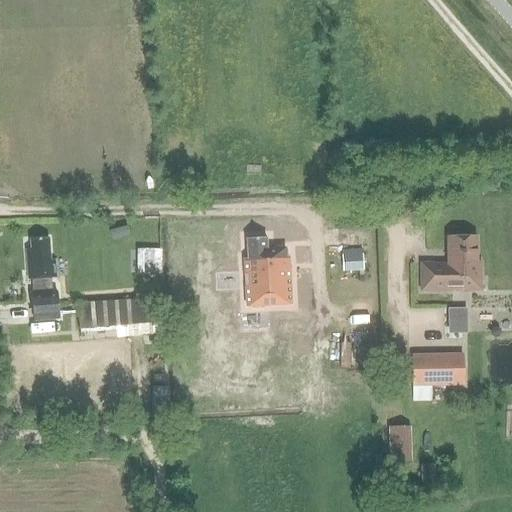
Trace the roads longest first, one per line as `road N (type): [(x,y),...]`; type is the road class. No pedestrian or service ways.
road 1 (track): [(162,511),(161,477),(148,448),(124,436),(0,433)]
road 2 (track): [(435,0),(511,94)]
